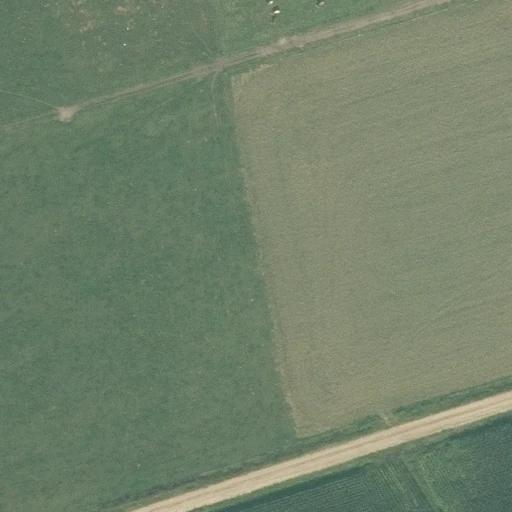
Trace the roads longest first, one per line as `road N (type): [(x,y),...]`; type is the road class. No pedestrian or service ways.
road 1 (track): [(0,125),(434,0)]
road 2 (track): [(511,404),(164,511)]
